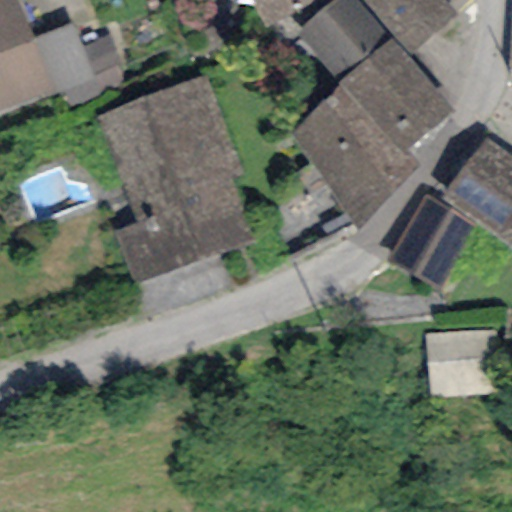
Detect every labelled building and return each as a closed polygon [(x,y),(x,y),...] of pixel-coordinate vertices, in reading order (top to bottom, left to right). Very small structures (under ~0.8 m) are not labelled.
[(0,0),(0,114),(55,93),(19,0),(0,0)] [(324,0),(248,0),(265,29),(324,0)] [(358,0),(339,0),(296,34),(339,83),(392,37),(358,0)] [(458,16),(445,0),(358,0),(392,37),(409,58),(458,16)] [(452,111),(409,58),(392,37),(339,83),(402,153),(407,149),(452,111)] [(205,76),(99,115),(138,223),(112,232),(131,284),(252,241),(229,178),(240,174),(205,76)] [(402,153),(339,83),(290,134),(356,230),(420,167),(407,149),(402,153)] [(511,158),(484,138),(441,198),(511,247),(511,158)] [(474,225),(422,197),(386,264),(437,292),(474,225)]
